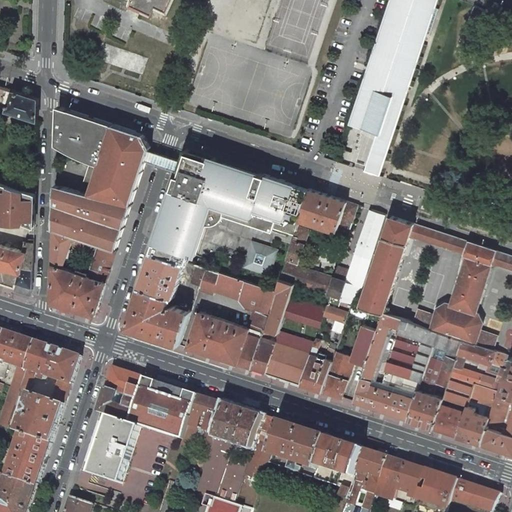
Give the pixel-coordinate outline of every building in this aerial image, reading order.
[(143,3),(136,0),(132,0),(128,8),(139,13),(143,3)] [(174,0),(136,0),(143,3),(139,13),(149,17),(153,9),(167,16),(174,0)] [(322,17),(326,0),(279,0),(265,50),(303,61),(313,26),(318,27),(321,17),(322,17)] [(385,135),(391,137),(436,0),(391,0),(351,124),(379,133),(385,135)] [(39,98),(14,90),(7,110),(38,121),(39,98)] [(90,165),(85,179),(92,182),(90,186),(83,184),(81,190),(56,184),(54,229),(117,250),(146,162),(148,156),(151,148),(144,133),(94,117),(93,120),(88,119),(89,115),(62,106),(59,109),(57,149),(65,154),(74,158),(80,161),(90,165)] [(378,174),(391,137),(385,135),(379,133),(367,170),(378,174)] [(179,173),(165,214),(156,242),(154,250),(174,257),(187,261),(190,262),(203,223),(205,224),(208,225),(211,225),(215,226),(220,225),(222,222),(224,218),(225,215),(225,213),(225,210),(224,208),(223,206),(224,206),(229,205),(232,204),(236,204),(240,204),(243,205),(249,206),(253,208),(255,210),(252,222),(296,235),(298,227),(300,221),(307,199),(291,194),(294,185),(292,184),(288,182),(285,181),(285,180),(260,172),(257,181),(193,160),(192,164),(183,161),(181,167),(179,173)] [(0,223),(35,225),(35,208),(36,193),(17,187),(0,182),(0,223)] [(359,204),(311,189),(307,199),(300,221),(348,237),(359,204)] [(386,214),(369,208),(358,242),(349,266),(344,265),(338,263),(334,274),(300,264),(301,262),(309,231),(298,227),(296,235),(282,278),(296,282),(332,294),(354,301),(357,302),(386,214)] [(415,223),(393,216),(363,304),(369,306),(372,307),(385,311),(386,312),(411,234),(415,223)] [(411,234),(467,252),(471,241),(443,232),(415,223),(411,234)] [(54,229),(52,302),(54,303),(96,316),(117,250),(54,229)] [(24,250),(0,244),(0,267),(20,272),(15,290),(32,295),(33,295),(34,239),(29,239),(28,242),(26,242),(23,241),(21,247),(24,248),(24,250)] [(467,257),(452,304),(447,302),(438,308),(436,315),(423,310),(418,313),(415,322),(433,328),(440,330),(464,339),(476,343),(493,349),(497,340),(494,334),(481,329),(484,321),(479,312),(477,312),(493,261),(497,250),(471,241),(467,252),(466,257),(467,257)] [(246,266),(269,273),(277,251),(254,243),(246,266)] [(154,250),(142,286),(172,296),(175,297),(187,261),(174,257),(154,250)] [(511,254),(497,250),(493,261),(511,267),(511,254)] [(206,267),(195,264),(194,268),(197,269),(192,282),(200,285),(206,267)] [(201,311),(189,346),(190,347),(253,367),(260,343),(262,338),(265,330),(277,291),(206,267),(200,285),(199,289),(214,294),(215,291),(241,299),(247,307),(254,310),(249,327),(201,311)] [(296,282),(282,278),(278,288),(284,290),(271,329),(280,332),(286,313),(291,296),(296,282)] [(128,326),(181,343),(192,310),(176,305),(169,307),(169,303),(172,296),(142,286),(128,326)] [(354,301),(332,294),(329,305),(328,308),(326,314),(336,317),(333,328),(343,332),(350,312),(354,301)] [(328,308),(291,296),(286,313),(322,325),(326,314),(328,308)] [(337,349),(323,390),(343,397),(355,361),(367,364),(385,311),(372,307),(369,306),(353,355),(337,349)] [(386,312),(385,311),(367,364),(355,401),(410,419),(440,330),(433,328),(415,322),(386,312)] [(20,366),(1,425),(9,428),(22,389),(38,341),(23,336),(6,330),(0,347),(0,393),(4,384),(0,382),(0,376),(4,377),(9,362),(20,366)] [(265,330),(262,338),(270,340),(272,336),(269,335),(270,332),(265,330)] [(440,330),(410,419),(435,427),(443,403),(444,398),(445,397),(435,394),(439,382),(448,386),(452,375),(464,339),(440,330)] [(312,353),(302,383),(323,390),(337,349),(330,347),(326,358),(317,355),(323,338),(318,337),(314,348),(312,353)] [(499,390),(502,391),(511,361),(511,355),(493,349),(476,343),(464,339),(452,375),(476,383),(499,390)] [(56,401),(67,404),(74,384),(83,356),(38,341),(22,389),(31,392),(37,372),(41,373),(40,377),(46,380),(48,376),(62,381),(56,401)] [(274,347),(267,372),(302,383),(312,353),(314,348),(304,344),(302,350),(276,342),(274,347)] [(260,343),(253,367),(267,372),(274,347),(260,343)] [(511,361),(502,391),(511,394),(511,361)] [(146,377),(115,367),(100,412),(112,416),(122,419),(126,407),(116,403),(119,392),(132,396),(128,407),(136,410),(146,377)] [(476,383),(452,375),(448,386),(445,397),(444,398),(468,406),(469,405),(469,403),(476,383)] [(143,426),(184,440),(189,424),(193,413),(199,394),(147,377),(146,377),(136,410),(128,407),(126,407),(122,419),(143,426)] [(467,411),(459,435),(482,443),(499,390),(476,383),(469,403),(480,406),(480,413),(476,411),(477,408),(469,405),(468,406),(467,411)] [(499,390),(482,443),(499,448),(511,452),(511,419),(511,422),(509,421),(507,427),(509,427),(509,430),(505,429),(504,431),(502,430),(511,398),(511,394),(502,391),(499,390)] [(31,392),(18,431),(23,432),(54,443),(67,404),(56,401),(31,392)] [(228,403),(199,394),(193,413),(189,424),(198,427),(199,427),(202,416),(215,420),(221,422),(228,403)] [(265,416),(228,403),(221,422),(217,436),(254,448),(255,446),(265,416)] [(467,411),(443,403),(435,427),(459,435),(467,411)] [(122,419),(112,416),(93,473),(124,484),(143,426),(122,419)] [(283,421),(265,416),(255,446),(273,452),(283,421)] [(221,422),(215,420),(212,428),(209,427),(208,433),(217,436),(221,422)] [(329,437),(283,421),(273,452),(272,454),(291,460),(288,468),(300,473),(302,467),(297,465),(298,462),(318,469),(320,464),(329,437)] [(198,427),(189,424),(184,440),(182,447),(191,449),(198,427)] [(23,432),(8,475),(39,485),(54,443),(23,432)] [(365,448),(329,437),(320,464),(356,476),(358,470),(365,448)] [(250,460),(213,448),(210,456),(199,490),(236,503),(250,460)] [(389,456),(365,448),(358,470),(367,472),(373,474),(368,491),(377,494),(389,456)] [(408,462),(389,456),(377,494),(389,498),(390,497),(396,499),(400,487),(408,462)] [(428,469),(408,462),(400,487),(412,490),(410,496),(418,499),(428,469)] [(450,511),(461,480),(428,469),(418,499),(413,511),(450,511)] [(367,472),(358,470),(356,476),(352,490),(349,500),(345,509),(344,511),(351,511),(356,498),(359,499),(367,472)] [(0,511),(30,511),(39,485),(8,475),(0,472),(0,482),(2,484),(5,483),(3,489),(0,487),(0,511)] [(463,480),(461,480),(450,511),(493,511),(503,493),(463,480)] [(261,489),(252,486),(245,506),(254,509),(261,489)] [(342,487),(340,492),(339,496),(349,500),(352,490),(342,487)] [(91,511),(95,504),(72,496),(66,511),(91,511)] [(370,511),(374,501),(365,498),(360,511),(370,511)]
